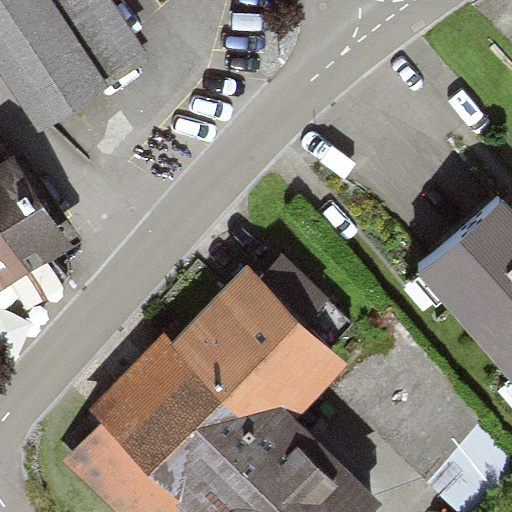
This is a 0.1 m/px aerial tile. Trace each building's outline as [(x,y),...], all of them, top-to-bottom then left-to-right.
[(120,0),(0,0),(0,57),(36,110),(81,79),(144,36),(120,0)] [(0,137),(0,195),(35,246),(79,216),(18,126),(0,137)] [(511,192),(507,187),(421,260),(511,365),(511,192)] [(0,269),(35,246),(0,195),(0,269)] [(247,247),(175,324),(275,417),(298,392),(347,339),(247,247)] [(275,417),(175,324),(167,317),(92,398),(101,407),(62,449),(130,511),(345,511),(383,471),(298,392),(275,417)]
